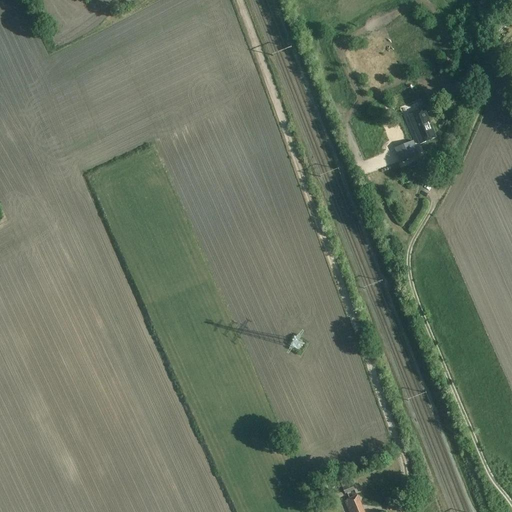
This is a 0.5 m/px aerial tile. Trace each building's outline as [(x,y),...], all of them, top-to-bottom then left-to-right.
[(413,118),(410,119),(419,145),(436,139),(424,108),(412,113),(413,118)] [(403,161),(419,155),(414,141),(408,143),(407,140),(397,144),(403,161)] [(422,172),(428,169),(424,158),(417,161),(422,172)] [(340,483),(345,495),(355,490),(350,479),(340,483)] [(344,501),(349,511),(362,511),(356,496),(344,501)]
